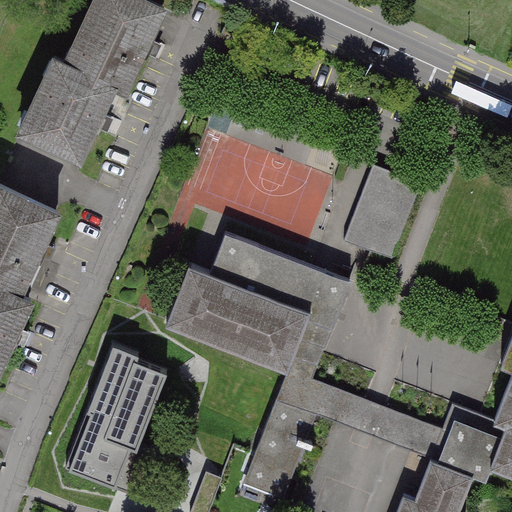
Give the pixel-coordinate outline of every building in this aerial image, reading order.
[(159,16),(121,0),(92,0),(66,62),(129,88),(159,16)] [(115,83),(53,57),(22,129),(85,155),(115,83)] [(347,240),(395,258),(425,182),(377,164),(347,240)] [(59,215),(0,190),(0,290),(23,300),(59,215)] [(310,307),(190,263),(166,326),(287,371),(310,307)] [(0,370),(28,304),(0,291),(0,370)] [(138,353),(114,343),(67,465),(118,485),(134,446),(137,448),(168,370),(136,358),(138,353)] [(511,373),(510,373),(492,423),(508,428),(494,467),(511,473),(511,373)] [(321,415),(277,398),(242,487),(287,504),(321,415)] [(459,511),(474,473),(431,458),(416,501),(402,496),(395,511),(459,511)] [(208,464),(193,506),(207,511),(208,511),(225,471),(208,464)]
